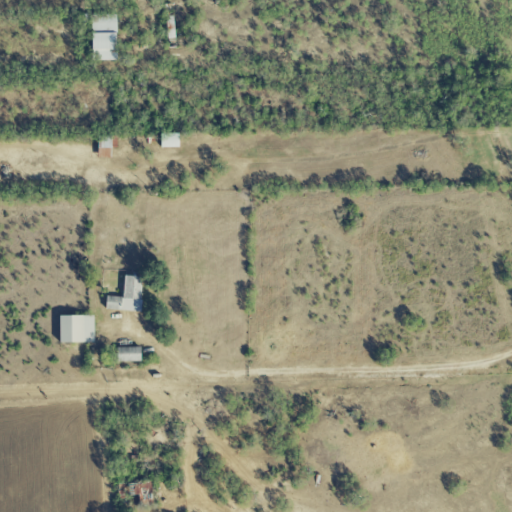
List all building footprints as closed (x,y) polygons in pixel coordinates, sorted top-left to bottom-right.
[(90,62),(115,61),(114,15),(89,16),(90,62)] [(159,148),(177,149),(178,134),(159,134),(159,148)] [(117,137),(97,137),(96,159),(110,159),(110,148),(116,148),(117,137)] [(141,277),(122,277),(122,297),(104,297),(104,311),(140,312),(141,277)] [(57,317),(58,344),(93,343),(92,316),(57,317)] [(115,348),(116,363),(140,362),(140,347),(115,348)]
